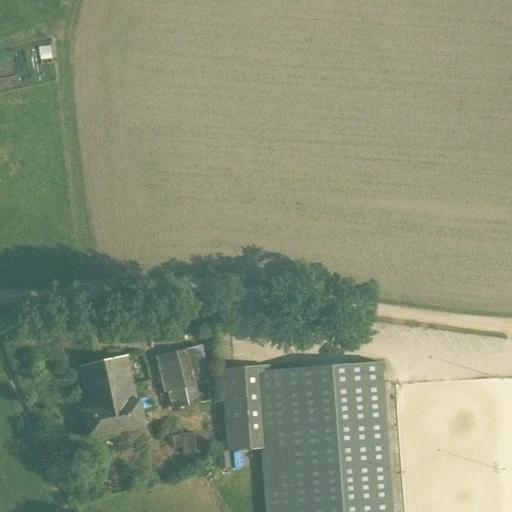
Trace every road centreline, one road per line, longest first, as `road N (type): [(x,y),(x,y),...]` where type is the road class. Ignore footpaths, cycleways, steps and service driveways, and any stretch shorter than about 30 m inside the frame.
road 1 (track): [(511,324),(207,285),(0,296)]
road 2 (track): [(75,0),(67,33),(91,290)]
